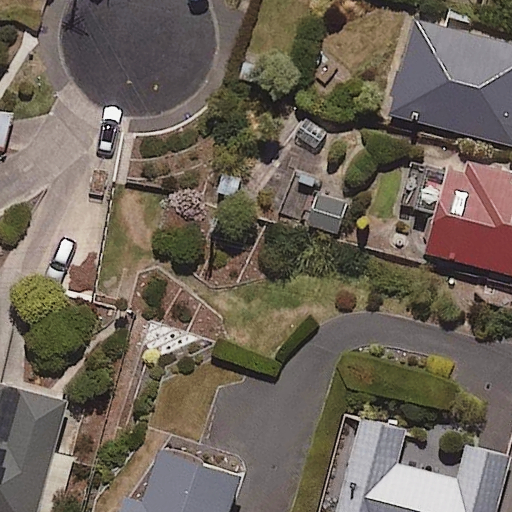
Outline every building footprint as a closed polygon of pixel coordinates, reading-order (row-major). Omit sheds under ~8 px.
[(511,48),(413,23),(399,77),(393,76),(387,100),(392,102),(388,118),(511,149),(511,48)] [(511,175),(467,164),(464,176),(446,172),(424,256),(511,278),(511,175)] [(59,511),(89,404),(0,380),(0,511),(59,511)] [(415,430),(371,417),(344,511),(498,511),(511,465),(511,457),(468,446),(459,477),(406,462),(415,430)] [(233,511),(245,478),(172,454),(156,501),(134,494),(127,511),(233,511)]
